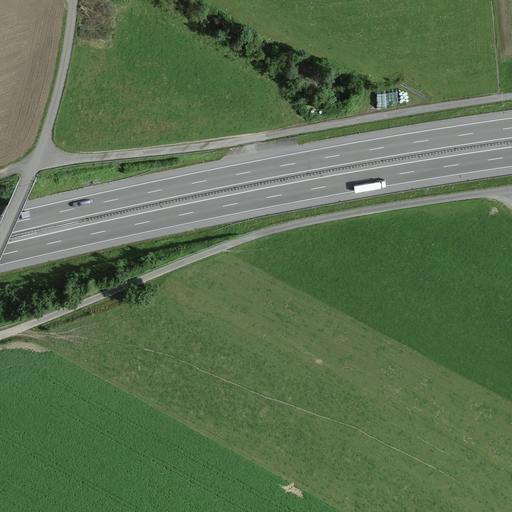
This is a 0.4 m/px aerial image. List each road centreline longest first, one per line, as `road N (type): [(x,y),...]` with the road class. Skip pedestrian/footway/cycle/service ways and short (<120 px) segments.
road 1 (unclassified): [(0,335),(260,235),(511,191)]
road 2 (motorway): [(511,129),(328,158),(0,227)]
road 3 (motorway): [(0,256),(511,159)]
road 4 (track): [(511,97),(179,148),(35,160),(0,176)]
road 5 (residential): [(0,239),(54,111),(75,0)]
